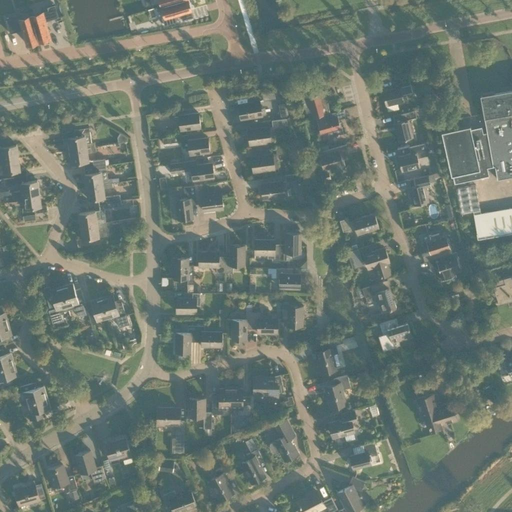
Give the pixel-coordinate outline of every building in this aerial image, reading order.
[(188,0),(180,0),(162,5),(165,17),(162,18),(164,25),(177,21),(175,14),(191,9),(188,0)] [(48,10),(31,15),(39,41),(50,37),(46,22),(51,21),(52,21),(59,19),(55,6),(48,8),(48,10)] [(14,18),(6,20),(10,33),(18,31),(17,31),(23,29),(27,44),(39,41),(31,15),(14,20),(14,18)] [(149,22),(136,26),(138,32),(151,28),(149,22)] [(401,87),(410,85),(408,77),(393,81),(395,88),(382,91),(386,106),(404,101),(401,87)] [(511,88),(494,92),(494,91),(482,93),(482,94),(480,94),(487,132),(483,133),(481,127),(471,129),(470,125),(441,132),(451,176),(452,175),(454,183),(489,176),(487,168),(495,166),(497,179),(511,176),(511,88)] [(313,110),(315,117),(330,113),(326,100),(333,98),(330,90),(302,97),(303,102),(302,102),(303,105),(304,105),(306,112),(313,110)] [(262,94),(263,101),(275,99),(274,92),(262,94)] [(262,115),(265,115),(264,108),(260,109),(259,101),(238,104),(241,119),(262,116),(262,115)] [(330,113),(315,117),(319,132),(326,130),(328,137),(336,135),(336,136),(339,135),(339,134),(343,133),(339,119),(346,117),(344,109),(330,113)] [(159,113),(160,119),(174,117),(173,111),(159,113)] [(414,111),(409,112),(393,116),(395,123),(394,123),(398,141),(413,138),(409,119),(416,118),(414,111)] [(178,116),(180,130),(200,127),(198,113),(178,116)] [(272,120),(273,127),(287,125),(286,118),(272,120)] [(94,142),(92,143),(90,127),(74,129),(74,131),(61,132),(62,138),(68,137),(70,151),(95,147),(94,142)] [(248,130),(250,145),(275,142),(274,135),(270,135),(269,127),(248,130)] [(162,137),(163,144),(183,141),(182,135),(168,137),(162,137)] [(188,140),(189,154),(209,152),(207,138),(188,140)] [(417,152),(426,150),(424,143),(409,147),(410,154),(398,157),(402,171),(420,167),(417,152)] [(342,154),(348,152),(346,144),(318,152),(322,167),(329,165),(331,173),(338,170),(339,171),(342,171),(341,169),(346,168),(342,154)] [(0,159),(17,157),(15,145),(0,146),(0,159)] [(275,148),(276,154),(292,152),(291,146),(275,148)] [(96,151),(95,147),(70,151),(71,163),(88,161),(86,153),(96,151)] [(278,168),(277,162),(276,154),(251,157),(253,172),(275,169),(278,168)] [(13,171),(14,177),(26,175),(25,169),(19,170),(17,157),(0,159),(0,164),(2,164),(3,173),(13,171)] [(193,180),(213,177),(210,160),(195,163),(194,159),(168,164),(169,173),(192,169),(193,180)] [(86,186),(111,183),(111,179),(111,178),(108,179),(107,170),(106,170),(105,165),(93,166),(94,172),(84,174),(86,186)] [(441,172),(434,174),(435,180),(442,179),(441,172)] [(285,175),(286,182),(298,180),(297,173),(285,175)] [(430,186),(429,182),(436,181),(435,180),(434,174),(408,180),(410,187),(409,187),(414,205),(428,202),(425,187),(430,186)] [(13,192),(13,197),(18,196),(38,193),(36,180),(27,182),(26,175),(14,177),(3,179),(4,185),(20,182),(21,190),(13,192)] [(291,195),(291,189),(283,190),(282,181),(261,184),(263,199),(284,197),(284,196),(291,195)] [(98,204),(110,203),(121,201),(120,195),(104,197),(103,189),(112,188),(111,183),(86,186),(88,199),(97,198),(98,204)] [(202,184),(194,185),(196,204),(202,203),(203,211),(222,208),(221,194),(204,196),(202,184)] [(461,213),(473,211),(480,210),(475,184),(457,188),(461,213)] [(196,204),(194,185),(184,187),(185,198),(176,200),(178,220),(192,218),(191,205),(196,204)] [(38,193),(18,196),(13,197),(9,197),(10,206),(19,204),(19,201),(23,200),(24,208),(22,208),(23,220),(35,219),(35,213),(47,211),(46,205),(40,206),(38,193)] [(305,203),(312,201),(311,195),(303,197),(305,203)] [(78,213),(80,226),(105,222),(103,209),(122,206),(121,201),(110,203),(98,204),(99,210),(78,213)] [(511,207),(481,213),(480,210),(473,211),(477,232),(476,232),(477,238),(511,232),(511,207)] [(356,226),(359,234),(378,228),(373,214),(354,220),(354,221),(349,222),(348,218),(340,220),(343,231),(351,229),(351,228),(356,226)] [(107,235),(105,222),(80,226),(82,239),(76,239),(77,245),(93,243),(92,237),(107,235)] [(286,244),(280,244),(280,260),(286,261),(286,260),(286,253),(300,254),(300,233),(286,233),(286,244)] [(427,261),(427,260),(452,252),(448,238),(440,240),(438,233),(431,236),(430,235),(428,236),(424,238),(428,252),(421,254),(423,262),(427,261)] [(272,260),(280,260),(280,244),(274,244),(274,240),(254,240),(254,254),(268,254),(268,257),(272,258),(272,260)] [(232,265),(244,265),(244,245),(230,245),(230,256),(224,256),(224,273),(232,273),(232,265)] [(369,269),(374,267),(378,279),(392,274),(384,248),(372,252),(370,245),(348,252),(353,268),(364,265),(362,261),(366,260),(369,269)] [(427,260),(427,261),(429,269),(436,266),(441,280),(446,279),(448,279),(448,278),(456,275),(453,268),(460,266),(456,251),(452,252),(427,260)] [(216,272),(224,273),(224,256),(218,256),(218,252),(199,252),(198,266),(216,266),(216,272)] [(187,292),(193,292),(193,285),(193,265),(187,265),(188,258),(174,258),(174,278),(187,278),(187,292)] [(279,288),(299,288),(299,274),(292,274),(292,269),(276,268),(276,280),(279,280),(279,288)] [(511,275),(486,283),(488,289),(495,287),(499,302),(509,299),(510,300),(511,299),(511,275)] [(365,297),(376,293),(382,311),(396,307),(393,298),(392,299),(389,288),(390,288),(388,280),(362,288),(365,297)] [(83,304),(84,303),(81,291),(75,292),(72,284),(62,287),(68,310),(75,308),(77,316),(85,313),(83,304)] [(68,310),(62,287),(51,290),(53,299),(47,300),(51,313),(50,314),(52,323),(63,320),(60,312),(68,310)] [(450,291),(452,298),(459,296),(457,289),(450,291)] [(200,305),(200,293),(184,293),(184,298),(176,298),(176,313),(196,313),(196,305),(200,305)] [(112,295),(102,298),(107,317),(115,315),(119,327),(129,324),(127,314),(125,314),(121,302),(115,304),(112,295)] [(97,320),(107,317),(102,298),(91,301),(93,310),(87,312),(91,325),(98,322),(97,320)] [(288,326),(302,326),(302,307),(289,306),(289,303),(282,302),(282,319),(288,319),(288,326)] [(246,329),(251,329),(251,313),(245,313),(245,320),(231,319),(231,340),(246,340),(246,329)] [(260,313),(251,313),(251,329),(257,329),(257,333),(277,333),(277,319),(260,319),(260,313)] [(383,334),(379,335),(383,348),(393,345),(392,343),(399,341),(412,337),(407,322),(398,325),(396,318),(379,324),(383,334)] [(11,334),(7,322),(0,324),(0,343),(4,342),(2,337),(11,334)] [(195,342),(196,326),(188,326),(187,333),(176,333),(175,352),(189,353),(190,342),(195,342)] [(204,326),(196,326),(195,342),(201,342),(201,346),(221,346),(221,333),(204,332),(204,326)] [(332,354),(338,352),(336,344),(335,340),(322,343),(324,350),(316,352),(321,371),(335,367),(332,354)] [(0,366),(13,363),(11,353),(2,356),(0,349),(0,366)] [(13,363),(0,366),(0,386),(10,383),(8,378),(17,375),(13,363)] [(278,392),(284,391),(280,374),(273,376),(273,377),(254,377),(254,395),(269,395),(269,397),(278,397),(278,392)] [(341,389),(350,386),(347,375),(332,379),(334,384),(325,387),(331,406),(345,402),(341,389)] [(24,392),(27,402),(46,396),(43,386),(34,388),(32,383),(20,386),(21,393),(24,392)] [(224,408),(230,408),(231,387),(224,387),(224,388),(219,388),(219,401),(212,401),(211,412),(211,414),(224,414),(224,408)] [(231,387),(230,408),(238,408),(238,414),(249,414),(250,402),(242,402),(242,389),(237,388),(237,387),(231,387)] [(443,424),(457,419),(452,403),(441,407),(437,392),(417,398),(423,417),(427,415),(432,430),(444,426),(443,424)] [(46,396),(27,402),(30,413),(28,414),(29,420),(42,416),(40,410),(49,408),(46,396)] [(211,412),(204,412),(205,398),(189,398),(189,417),(204,417),(204,428),(211,428),(211,414),(211,412)] [(172,452),(184,452),(184,421),(178,421),(178,408),(158,408),(158,424),(176,425),(175,438),(172,438),(172,452)] [(353,422),(357,421),(354,409),(342,413),(344,419),(330,422),(334,436),(345,433),(347,441),(355,438),(353,433),(356,432),(353,422)] [(295,434),(290,426),(287,418),(276,424),(282,437),(270,443),(270,446),(272,451),(275,452),(279,449),(284,458),(297,451),(290,437),(295,434)] [(106,443),(111,459),(130,453),(125,437),(106,443)] [(354,454),(350,456),(353,469),(371,464),(369,456),(374,455),(377,454),(374,441),(362,444),(364,451),(354,454)] [(242,463),(251,481),(264,474),(257,462),(263,459),(257,448),(247,454),(249,459),(242,463)] [(90,470),(94,482),(105,478),(101,465),(95,467),(90,450),(75,455),(81,473),(90,470)] [(172,471),(174,462),(160,460),(158,469),(172,471)] [(68,482),(70,489),(77,487),(73,475),(67,477),(62,463),(48,468),(53,486),(68,482)] [(220,498),(232,491),(226,479),(231,476),(225,465),(215,471),(218,476),(210,480),(220,498)] [(361,490),(364,481),(351,476),(348,484),(349,485),(336,491),(346,511),(352,511),(364,506),(356,492),(361,490)] [(34,484),(15,489),(20,505),(45,497),(41,484),(35,485),(34,484)] [(77,490),(69,492),(71,500),(79,497),(77,490)] [(173,504),(176,511),(195,505),(190,491),(176,496),(174,491),(163,495),(167,506),(173,504)] [(298,501),(300,506),(298,507),(300,509),(293,511),(312,511),(318,509),(319,511),(329,511),(337,508),(331,496),(322,501),(317,491),(298,501)] [(142,511),(138,502),(135,503),(127,506),(128,511),(142,511)]
